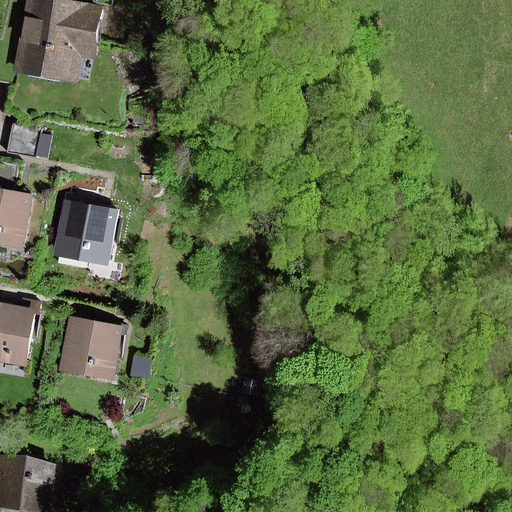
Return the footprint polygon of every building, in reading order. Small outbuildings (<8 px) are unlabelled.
[(103,11),(47,0),(33,0),(25,44),(0,39),(0,70),(10,72),(11,66),(21,68),(32,70),(63,76),(75,79),(80,52),(94,55),(97,44),(101,22),(103,11)] [(97,44),(102,45),(107,23),(101,22),(97,44)] [(0,81),(17,85),(21,68),(11,66),(10,72),(0,70),(0,81)] [(62,82),(63,76),(32,70),(31,76),(62,82)] [(38,159),(44,129),(14,124),(9,153),(38,159)] [(15,191),(20,166),(0,162),(0,233),(6,234),(4,242),(22,245),(31,198),(30,198),(29,200),(14,197),(15,191)] [(30,198),(31,198),(32,194),(15,191),(14,197),(29,200),(30,198)] [(92,250),(90,258),(108,261),(118,210),(101,207),(100,211),(70,206),(63,245),(92,250)] [(62,253),(90,258),(92,250),(63,245),(62,253)] [(28,358),(39,302),(26,300),(24,311),(1,307),(0,310),(0,357),(11,360),(12,355),(28,358)] [(95,373),(113,377),(123,325),(106,322),(105,327),(75,321),(68,360),(97,366),(95,373)] [(26,366),(28,358),(12,355),(11,360),(10,363),(26,366)] [(134,376),(148,378),(151,359),(137,358),(134,376)] [(66,367),(95,373),(97,366),(68,360),(66,367)] [(0,475),(6,476),(9,461),(0,459),(0,475)] [(6,476),(3,497),(49,504),(55,467),(43,465),(42,461),(38,459),(34,460),(31,463),(9,460),(9,461),(6,476)] [(2,504),(48,511),(49,504),(3,497),(2,504)]
